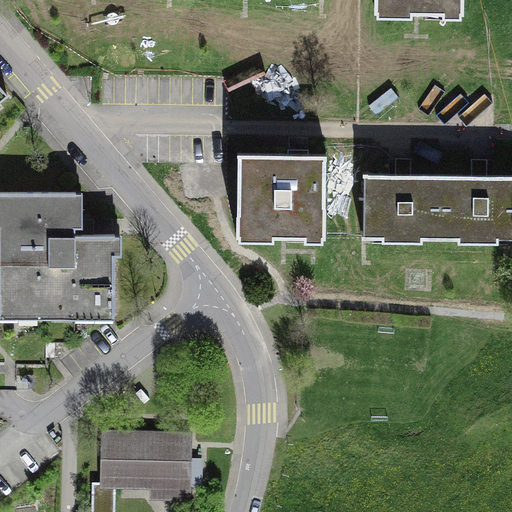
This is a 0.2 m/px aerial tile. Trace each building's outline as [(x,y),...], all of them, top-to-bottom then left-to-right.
[(466,0),(379,0),(380,22),(466,24),(466,0)] [(329,168),(243,167),(242,251),(328,253),(329,168)] [(371,246),(444,247),(445,185),(371,184),(371,246)] [(511,185),(445,185),(444,247),(511,247),(511,185)] [(81,201),(0,201),(0,328),(16,328),(73,328),(114,327),(113,241),(81,242),(81,201)] [(73,328),(16,328),(16,372),(45,372),(45,350),(72,350),(73,328)] [(193,435),(101,435),(100,495),(151,495),(151,505),(193,505),(193,435)]
